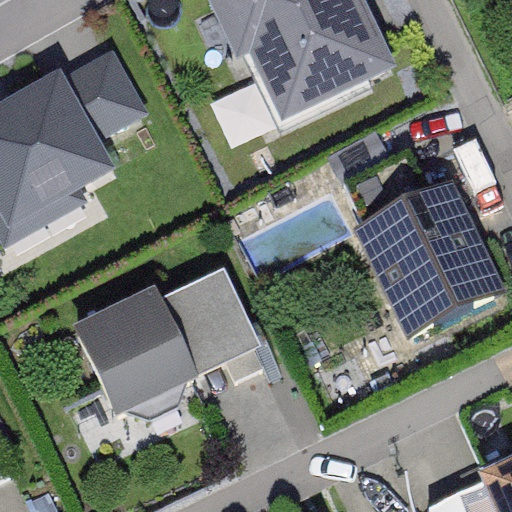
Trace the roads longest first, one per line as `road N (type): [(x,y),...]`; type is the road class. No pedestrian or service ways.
road 1 (residential): [(232,511),(511,374)]
road 2 (residential): [(511,188),(424,0)]
